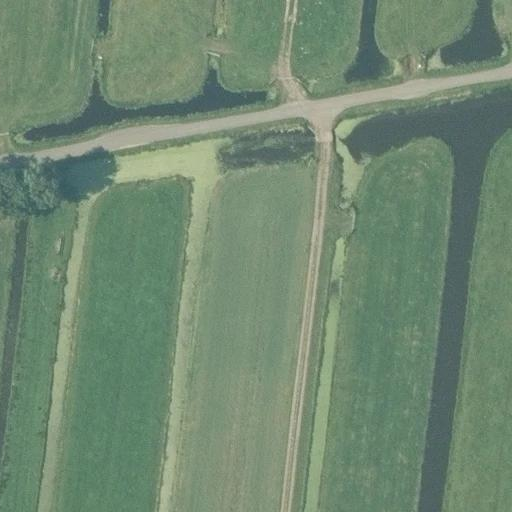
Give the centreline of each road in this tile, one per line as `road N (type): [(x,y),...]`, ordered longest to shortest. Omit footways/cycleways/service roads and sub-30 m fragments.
road 1 (unclassified): [(0,165),(511,70)]
road 2 (track): [(306,348),(324,222),(400,227),(383,376)]
